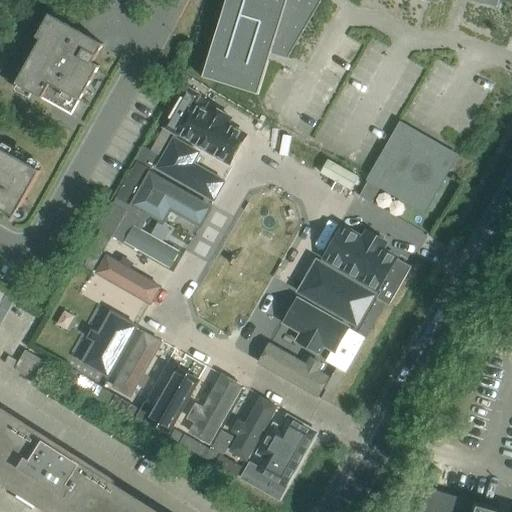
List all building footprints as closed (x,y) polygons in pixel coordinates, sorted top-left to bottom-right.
[(226,0),(205,68),(262,85),(275,44),(295,50),(310,0),(420,0),(424,1),(424,0),(470,0),(497,8),(499,0),(226,0)] [(104,45),(72,27),(61,20),(60,21),(54,18),(41,40),(16,84),(72,115),(100,66),(93,63),(104,45)] [(186,85),(162,127),(177,136),(179,132),(195,104),(201,94),(186,85)] [(195,104),(179,132),(231,162),(247,134),(228,123),(232,116),(211,105),(207,111),(195,104)] [(425,214),(458,157),(456,156),(417,134),(401,124),(368,181),(425,214)] [(172,134),(163,129),(151,151),(144,165),(151,169),(151,168),(172,134)] [(195,163),(201,153),(173,137),(153,170),(212,204),(225,181),(195,163)] [(0,202),(18,212),(41,171),(0,147),(0,202)] [(150,169),(151,169),(144,165),(143,165),(137,161),(117,196),(123,199),(131,204),(150,169)] [(211,207),(158,177),(150,173),(132,205),(161,222),(167,211),(198,229),(211,207)] [(276,179),(261,181),(264,198),(279,195),(276,179)] [(111,238),(131,204),(123,199),(117,196),(98,229),(104,232),(103,234),(111,238)] [(169,268),(179,252),(136,226),(126,243),(169,268)] [(343,228),(325,259),(378,290),(378,291),(381,293),(379,297),(386,301),(391,304),(412,267),(410,266),(396,258),(396,259),(381,250),(385,243),(368,232),(364,240),(343,228)] [(92,273),(111,238),(103,234),(83,268),(92,273)] [(162,284),(110,253),(99,272),(152,302),(162,284)] [(377,298),(316,263),(299,293),(360,328),(377,298)] [(295,344),(321,358),(327,348),(333,351),(348,324),(298,296),(283,322),(302,333),(295,344)] [(389,306),(390,304),(386,301),(379,297),(360,330),(368,335),(386,304),(389,306)] [(110,312),(81,364),(106,378),(135,326),(110,312)] [(347,373),(368,335),(360,330),(348,324),(333,351),(326,362),(338,368),(347,373)] [(144,332),(112,389),(131,399),(162,342),(144,332)] [(21,349),(34,361),(46,347),(32,336),(21,349)] [(320,397),(329,381),(269,349),(260,365),(320,397)] [(329,403),(347,373),(338,368),(326,390),(321,399),(329,403)] [(141,410),(137,418),(168,436),(198,383),(177,371),(154,411),(144,405),(141,410)] [(223,375),(190,434),(209,446),(243,387),(223,375)] [(77,383),(76,384),(97,396),(98,396),(102,388),(81,376),(77,383)] [(97,396),(95,400),(109,408),(111,404),(137,418),(141,410),(102,388),(98,396),(97,396)] [(261,398),(231,453),(246,462),(277,407),(261,398)] [(245,469),(241,478),(279,500),(317,433),(288,416),(281,428),(274,425),(258,454),(265,458),(258,469),(249,464),(245,469)] [(149,511),(0,417),(0,480),(25,496),(21,503),(35,511),(39,511),(42,507),(50,511),(149,511)] [(176,430),(171,438),(206,458),(211,450),(176,430)] [(211,450),(206,458),(241,478),(245,469),(223,457),(234,437),(222,430),(211,450)] [(494,511),(477,507),(478,504),(430,490),(423,511),(494,511)]
